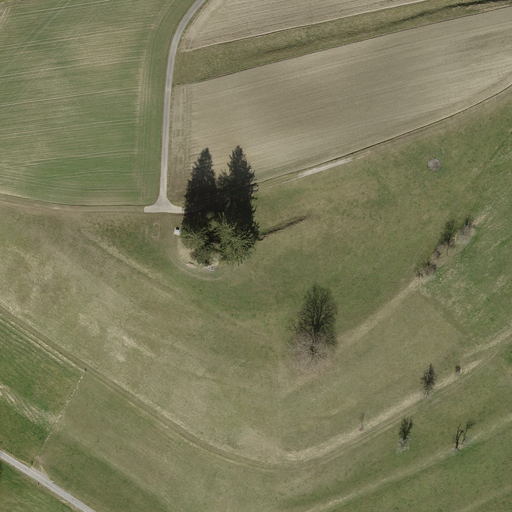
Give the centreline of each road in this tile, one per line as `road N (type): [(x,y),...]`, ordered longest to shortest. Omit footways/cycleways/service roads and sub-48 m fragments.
road 1 (track): [(511,346),(334,458),(287,470),(242,462),(163,420),(0,309)]
road 2 (track): [(62,209),(102,243),(271,344),(281,364),(287,470)]
road 3 (track): [(162,210),(191,209),(358,155),(511,95)]
road 4 (track): [(202,0),(173,49),(162,210)]
road 5 (track): [(0,197),(71,210),(162,210)]
